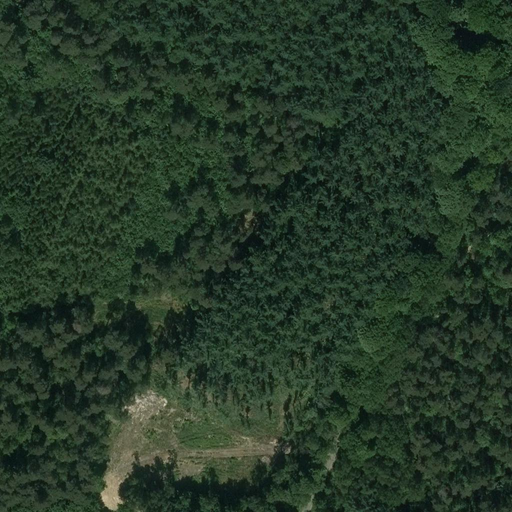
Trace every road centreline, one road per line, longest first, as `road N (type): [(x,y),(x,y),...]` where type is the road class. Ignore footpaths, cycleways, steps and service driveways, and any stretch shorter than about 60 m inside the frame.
road 1 (track): [(407,0),(132,407),(83,511)]
road 2 (unclassified): [(511,72),(305,511)]
